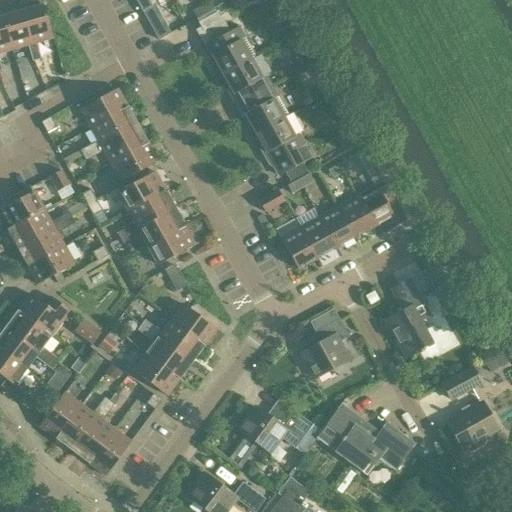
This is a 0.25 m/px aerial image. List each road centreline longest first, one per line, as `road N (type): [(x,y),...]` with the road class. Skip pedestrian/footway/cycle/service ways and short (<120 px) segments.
road 1 (residential): [(272,317),(95,0)]
road 2 (residential): [(133,511),(272,317)]
road 3 (residential): [(272,317),(422,240)]
